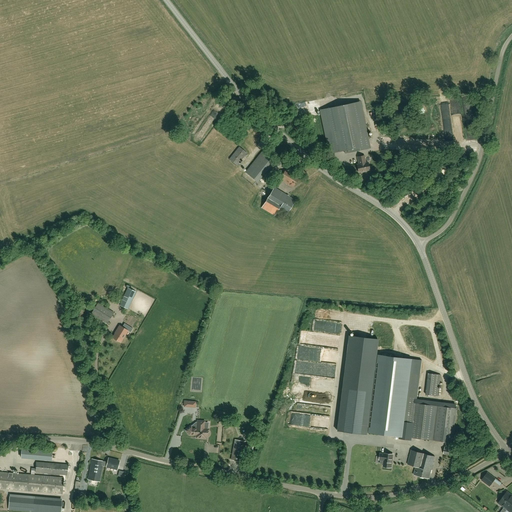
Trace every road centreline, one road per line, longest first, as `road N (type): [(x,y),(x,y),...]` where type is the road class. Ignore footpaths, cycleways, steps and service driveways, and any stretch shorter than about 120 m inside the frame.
road 1 (tertiary): [(418,245),(396,217),(313,164),(255,110),(165,0)]
road 2 (unclassified): [(323,492),(75,439),(0,436)]
road 3 (unclassified): [(418,245),(441,230),(474,173),(499,54),(511,35)]
road 4 (tertiary): [(506,451),(472,396),(418,245)]
road 5 (unclassified): [(323,492),(370,496),(441,483),(506,451)]
